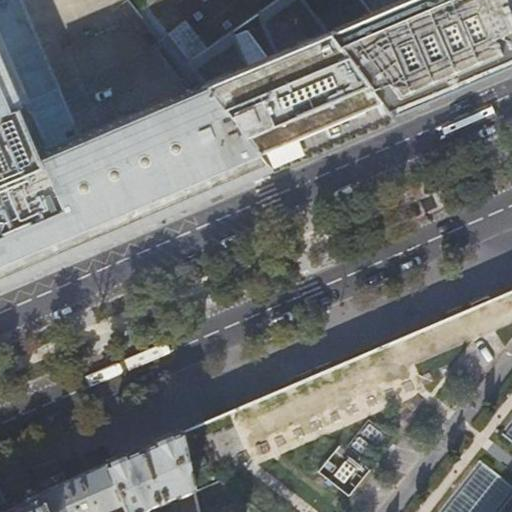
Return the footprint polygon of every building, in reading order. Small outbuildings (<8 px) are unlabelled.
[(458,84),(490,71),(511,61),(511,32),(502,0),(409,0),(330,36),(389,114),(409,105),(458,84)] [(511,0),(502,0),(511,32),(511,0)] [(330,36),(210,91),(221,106),(231,119),(268,165),(307,149),(353,129),(389,114),(330,36)] [(0,42),(0,279),(8,276),(6,272),(11,260),(60,239),(72,244),(74,248),(83,244),(128,225),(144,218),(170,207),(193,197),(210,190),(175,105),(47,157),(0,42)] [(216,126),(231,119),(221,106),(210,91),(175,105),(210,190),(240,177),(222,133),(220,134),(216,126)] [(268,165),(231,119),(216,126),(220,134),(222,133),(240,177),(268,165)] [(23,270),(74,248),(72,244),(60,239),(11,260),(6,272),(8,276),(23,270)] [(511,511),(511,289),(488,300),(461,312),(432,324),(373,349),(314,374),(258,398),(210,419),(181,431),(193,487),(194,491),(218,479),(258,511),(511,511)] [(154,442),(106,462),(125,511),(142,511),(141,510),(146,505),(157,500),(154,492),(158,491),(162,498),(176,492),(176,494),(193,487),(181,431),(154,442)] [(125,511),(106,462),(66,479),(40,490),(39,491),(48,511),(125,511)] [(66,479),(59,463),(33,474),(40,490),(66,479)] [(48,511),(39,491),(8,504),(0,507),(0,511),(48,511)]
